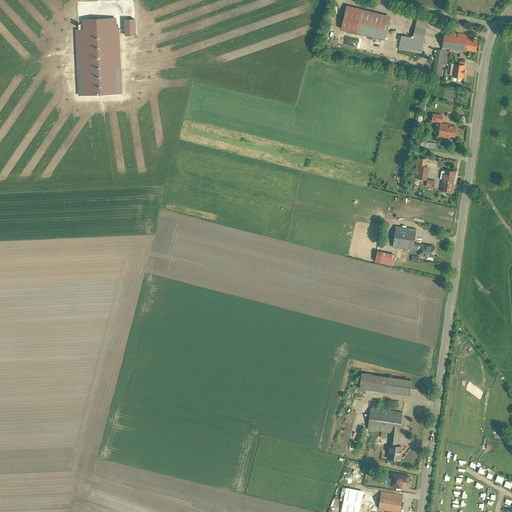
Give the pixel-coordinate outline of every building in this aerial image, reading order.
[(391,17),(346,5),(340,29),(385,41),(391,17)] [(416,17),(413,36),(401,34),(398,48),(421,52),(427,19),(416,17)] [(117,18),(82,20),(83,30),(76,30),(79,96),(122,94),(119,27),(117,28),(117,18)] [(477,38),(468,37),(468,34),(446,30),(443,48),(466,52),(466,49),(475,50),(477,38)] [(447,64),(449,50),(436,48),(433,74),(442,75),(443,64),(447,64)] [(463,78),(465,64),(454,62),(452,76),(463,78)] [(443,114),(433,112),(431,121),(441,122),(443,114)] [(456,125),(440,123),(438,135),(454,138),(456,125)] [(419,157),(417,164),(425,166),(427,158),(419,157)] [(415,177),(426,179),(429,167),(425,166),(417,164),(415,177)] [(455,171),(445,169),(441,189),(452,191),(455,171)] [(435,180),(427,179),(426,186),(434,187),(435,180)] [(435,245),(414,242),(416,228),(409,227),(408,231),(395,229),(392,247),(420,251),(419,255),(433,257),(435,245)] [(395,254),(381,251),(379,261),(393,264),(395,254)] [(411,379),(361,373),(359,389),(409,395),(411,379)] [(402,411),(371,407),(368,428),(391,431),(387,458),(401,460),(403,446),(397,445),(402,411)] [(408,482),(410,475),(392,472),(389,486),(401,488),(402,481),(408,482)] [(379,504),(361,500),(363,490),(346,487),(342,511),(344,511),(371,511),(372,507),(400,511),(403,494),(381,491),(379,504)]
